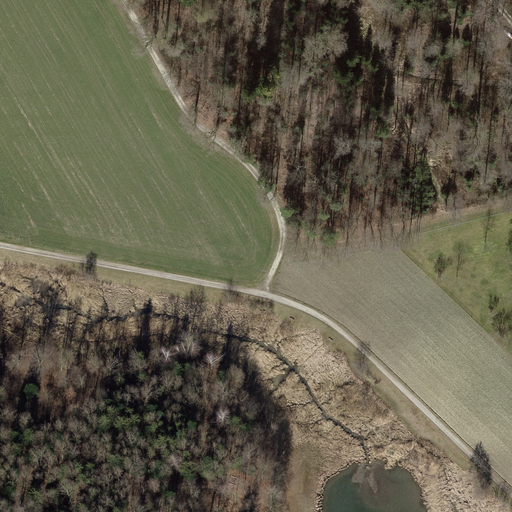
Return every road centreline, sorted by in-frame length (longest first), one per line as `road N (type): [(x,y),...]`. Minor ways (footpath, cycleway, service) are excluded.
road 1 (track): [(262,293),(286,231),(282,209),(255,170),(191,112),(124,0)]
road 2 (track): [(262,293),(336,327),(511,495)]
road 3 (track): [(0,245),(262,293)]
road 4 (track): [(279,256),(511,206)]
